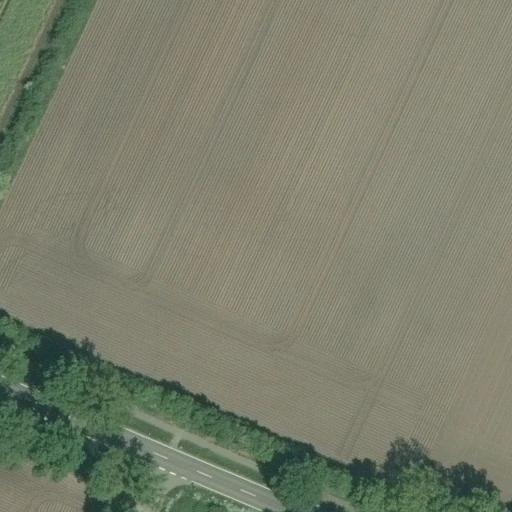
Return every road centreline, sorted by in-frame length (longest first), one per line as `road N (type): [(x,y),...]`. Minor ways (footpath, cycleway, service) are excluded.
road 1 (secondary): [(166,460),(0,388)]
road 2 (secondary): [(287,511),(166,460)]
